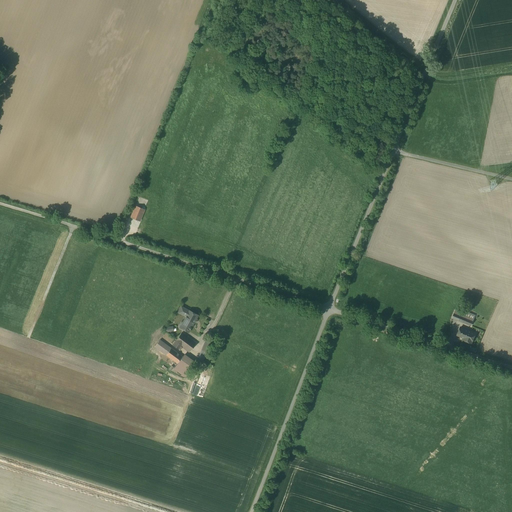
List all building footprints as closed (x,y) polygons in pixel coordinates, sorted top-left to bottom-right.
[(144,210),(135,206),(131,217),(133,218),(140,221),(144,210)] [(197,315),(181,307),(178,313),(188,318),(182,329),(188,332),(197,315)] [(467,311),(457,307),(452,319),(471,326),(475,317),(466,313),(467,311)] [(461,327),(457,335),(463,338),(463,339),(468,341),(467,342),(471,343),(474,337),(472,336),(473,332),(461,327)] [(186,338),(180,334),(172,344),(178,349),(181,346),(189,352),(197,343),(188,336),(186,338)] [(182,354),(160,336),(153,344),(177,363),(179,360),(188,367),(194,359),(184,351),(182,354)] [(212,340),(206,338),(198,357),(204,360),(212,340)] [(203,380),(199,396),(204,398),(209,382),(203,380)]
